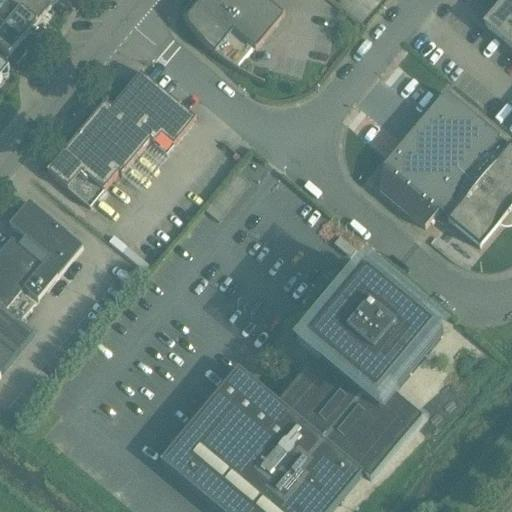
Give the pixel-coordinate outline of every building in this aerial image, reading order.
[(52,9),(40,0),(10,0),(9,2),(38,26),(52,9)] [(59,0),(40,0),(52,9),(59,0)] [(256,55),(285,20),(261,0),(195,0),(182,16),(180,17),(184,23),(189,31),(195,38),(202,45),(208,52),(215,58),(216,58),(225,65),(234,71),(244,77),(254,82),(264,87),(265,86),(259,83),(253,80),(242,75),(237,71),(253,52),(256,55)] [(38,26),(9,2),(0,13),(0,22),(24,43),(38,26)] [(31,49),(24,43),(0,22),(0,51),(17,66),(31,49)] [(0,84),(10,73),(0,64),(0,84)] [(167,159),(197,123),(142,79),(144,76),(143,75),(113,112),(107,107),(109,105),(108,104),(48,176),(90,212),(119,177),(122,180),(151,145),(167,159)] [(511,150),(509,152),(499,143),(501,141),(453,102),(446,96),(384,171),(392,178),(379,194),(425,232),(440,215),(449,223),(448,225),(480,252),(506,221),(511,220),(511,150)] [(38,305),(72,265),(83,251),(31,208),(30,209),(28,208),(26,211),(10,230),(21,239),(16,246),(13,244),(0,258),(0,310),(6,316),(24,294),(38,305)] [(423,422),(394,397),(395,396),(396,396),(443,339),(441,337),(441,338),(424,324),(424,323),(367,275),(319,332),(320,333),(304,351),(316,362),(279,406),(239,372),(161,466),(215,511),(333,511),(363,477),(371,484),(423,422)]
